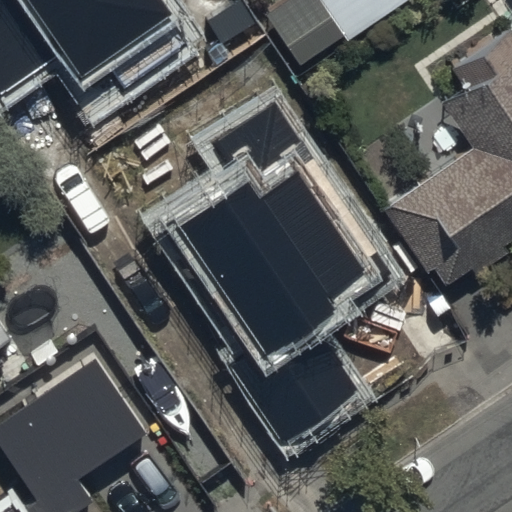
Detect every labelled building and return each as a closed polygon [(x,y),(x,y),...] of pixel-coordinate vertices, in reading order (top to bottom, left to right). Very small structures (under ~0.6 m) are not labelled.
[(82,91),(180,22),(164,0),(0,0),(0,88),(3,93),(57,55),(82,91)] [(275,0),(256,13),(297,73),(405,0),(275,0)] [(511,29),(454,69),(468,90),(444,105),(474,150),(385,210),(445,299),(511,254),(511,29)] [(318,317),(370,282),(295,171),(314,158),(276,101),(211,145),(237,183),(175,225),(257,348),(230,367),(281,444),(366,388),(318,317)] [(0,368),(20,355),(0,326),(0,368)] [(0,511),(70,511),(92,498),(80,482),(149,435),(96,357),(0,422),(0,443),(28,485),(0,503),(0,511)]
